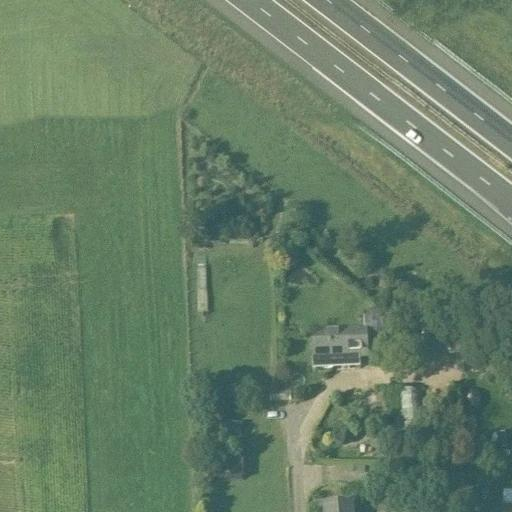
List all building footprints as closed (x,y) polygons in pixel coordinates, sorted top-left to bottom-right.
[(314,370),(333,369),(332,359),(366,357),(366,352),(388,352),(388,355),(451,353),(449,322),(401,324),(400,316),(364,318),(365,331),(312,334),(314,370)] [(466,371),(490,368),(488,349),(463,353),(466,371)] [(190,392),(192,404),(202,403),(200,391),(190,392)] [(427,457),(422,393),(391,396),(393,426),(379,427),(380,438),(394,436),(395,441),(381,443),(383,461),(427,457)] [(439,426),(429,427),(429,436),(439,436),(439,426)] [(225,478),(245,478),(245,457),(225,457),(225,478)] [(410,464),(399,462),(395,483),(445,493),(450,467),(431,464),(411,460),(410,464)]
